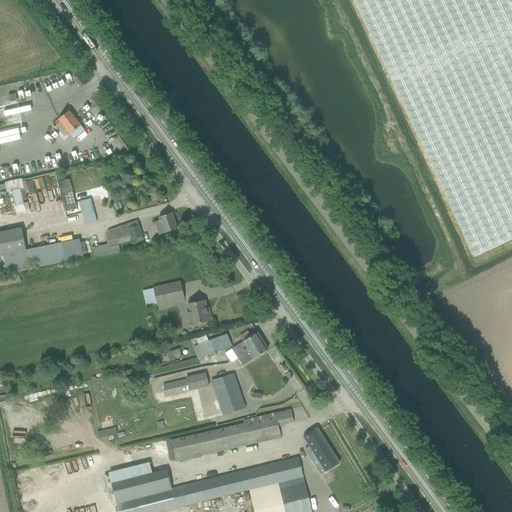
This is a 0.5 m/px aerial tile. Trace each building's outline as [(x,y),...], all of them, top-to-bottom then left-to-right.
[(511,0),(353,0),(474,256),(511,238),(511,0)] [(15,94),(8,95),(10,102),(17,101),(15,94)] [(70,134),(73,132),(81,126),(69,111),(58,120),(52,125),(56,130),(62,125),(70,134)] [(25,211),(20,186),(22,186),(21,178),(7,181),(13,213),(25,211)] [(85,225),(97,222),(91,199),(79,202),(85,225)] [(159,235),(167,232),(177,229),(171,213),(160,217),(161,220),(153,223),(154,225),(155,224),(159,235)] [(96,246),(92,247),(94,257),(98,257),(120,252),(119,244),(131,240),(133,244),(143,241),(137,221),(108,230),(105,235),(108,244),(96,246)] [(0,254),(25,249),(20,227),(0,231),(0,254)] [(22,251),(3,255),(7,274),(25,270),(65,262),(61,243),(22,251)] [(180,282),(153,288),(157,305),(184,299),(180,282)] [(204,301),(195,303),(194,302),(187,304),(189,312),(186,313),(189,326),(201,323),(211,321),(209,312),(207,313),(204,301)] [(231,349),(225,353),(230,362),(237,358),(237,357),(262,341),(257,333),(248,338),(236,346),(231,349)] [(209,342),(200,345),(204,356),(232,346),(228,334),(209,342)] [(262,341),(237,357),(237,358),(242,366),(259,355),(268,349),(262,341)] [(230,374),(211,381),(223,416),(245,408),(233,373),(230,374)] [(209,387),(206,375),(163,385),(164,391),(189,386),(190,392),(209,387)] [(170,438),(165,439),(171,461),(175,460),(175,462),(271,440),(281,438),(278,426),(293,422),(292,419),(290,410),(275,413),(243,421),(244,424),(171,440),(170,438)] [(97,431),(97,437),(116,435),(116,428),(97,431)] [(303,437),(309,447),(305,449),(321,475),(339,463),(317,428),(303,437)] [(166,472),(111,485),(118,511),(158,511),(190,504),(248,490),(253,511),(311,511),(298,458),(170,489),(166,472)]
